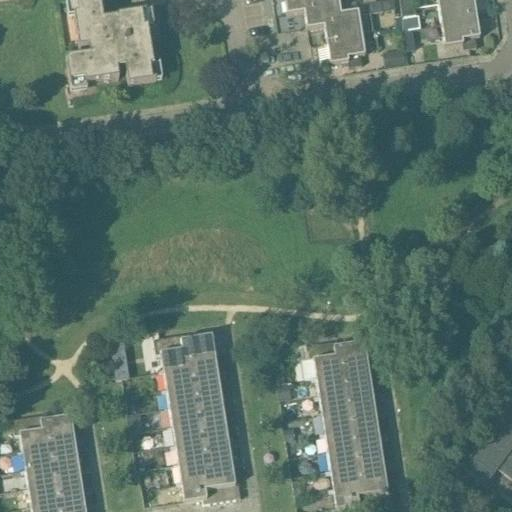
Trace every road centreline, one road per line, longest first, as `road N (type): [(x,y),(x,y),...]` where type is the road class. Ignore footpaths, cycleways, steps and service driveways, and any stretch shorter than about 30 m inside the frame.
road 1 (residential): [(511,68),(247,110)]
road 2 (residential): [(247,110),(37,142),(0,132)]
